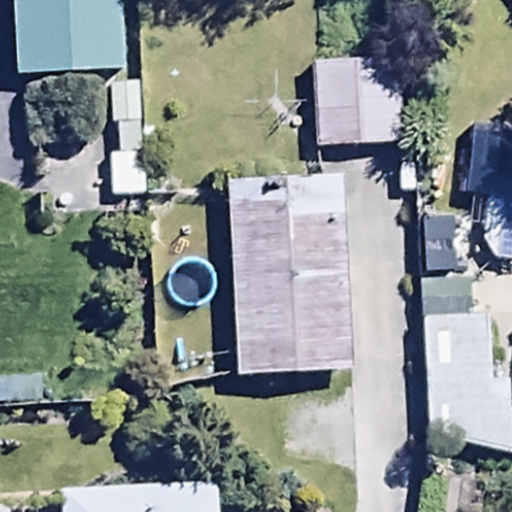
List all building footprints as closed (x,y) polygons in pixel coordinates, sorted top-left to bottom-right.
[(117,0),(8,0),(11,81),(120,78),(117,0)] [(396,64),(306,65),(307,154),(398,153),(396,64)] [(139,201),(136,91),(105,92),(106,129),(113,129),(109,202),(139,201)] [(337,179),(221,185),(231,385),(347,379),(337,179)] [(477,247),(491,267),(511,268),(511,202),(480,200),(477,247)] [(459,220),(413,222),(424,454),(505,450),(501,381),(485,381),(482,324),(464,325),(459,220)] [(214,511),(214,490),(55,496),(55,511),(214,511)]
